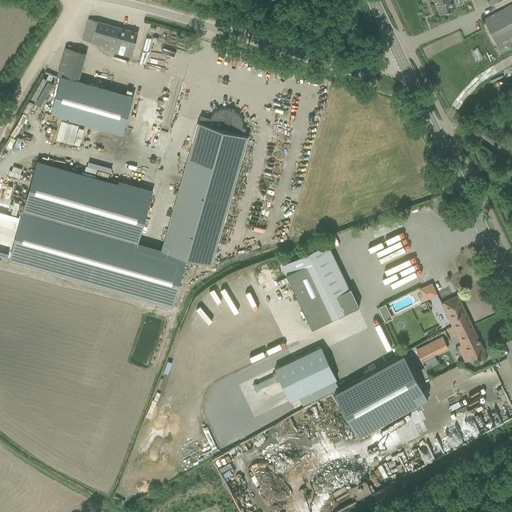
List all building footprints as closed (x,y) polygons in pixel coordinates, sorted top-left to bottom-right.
[(456,7),(453,0),(422,0),(423,1),(426,0),(433,0),(440,14),(456,7)] [(511,4),(484,20),(501,52),(511,46),(511,4)] [(103,48),(131,56),(138,33),(89,19),(83,39),(104,45),(103,48)] [(50,113),(122,134),(133,96),(79,80),(87,53),(65,47),(57,75),(61,76),(50,113)] [(159,132),(171,88),(149,83),(138,126),(159,132)] [(184,256),(202,261),(211,264),(248,136),(244,135),(246,128),(242,128),(243,126),(243,125),(243,123),(242,122),(242,120),(242,119),(241,118),(241,117),(240,115),(239,115),(238,114),(238,113),(237,112),(235,111),(234,111),(233,110),(228,108),(228,109),(225,109),(224,108),(222,109),(221,109),(220,109),(217,110),(216,111),(214,112),(214,113),(213,114),(212,115),(211,116),(211,118),(210,119),(207,118),(205,124),(198,122),(162,250),(184,256)] [(14,141),(20,123),(14,121),(8,139),(14,141)] [(23,210),(137,243),(151,193),(37,161),(23,210)] [(11,254),(10,259),(173,305),(186,257),(162,250),(137,243),(23,210),(11,254)] [(394,235),(371,244),(374,251),(370,253),(376,270),(392,264),(385,244),(395,240),(394,235)] [(282,265),(312,328),(357,307),(327,243),(282,265)] [(405,267),(411,264),(407,258),(402,261),(401,260),(384,270),(389,280),(406,270),(405,267)] [(425,299),(437,294),(431,283),(420,289),(425,299)] [(458,295),(442,303),(446,312),(444,314),(446,318),(449,319),(452,326),(446,329),(450,337),(473,326),(458,295)] [(458,346),(465,361),(471,358),(471,359),(485,352),(473,326),(450,337),(450,339),(457,335),(461,344),(458,346)] [(442,336),(416,349),(422,361),(448,349),(447,348),(442,337),(442,336)] [(336,379),(320,346),(275,368),(291,400),(336,379)] [(403,354),(334,392),(358,436),(427,398),(403,354)] [(364,478),(332,491),(337,505),(370,492),(364,478)] [(241,489),(231,494),(239,511),(257,511),(259,510),(257,505),(260,504),(255,494),(247,499),(241,489)]
